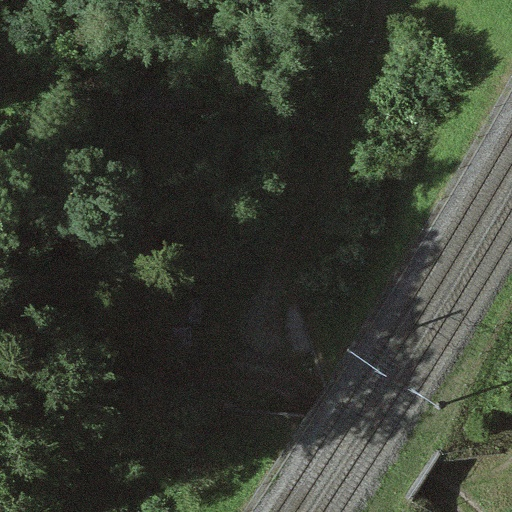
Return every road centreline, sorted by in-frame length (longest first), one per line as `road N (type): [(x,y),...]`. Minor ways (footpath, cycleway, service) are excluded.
road 1 (track): [(511,465),(475,494),(428,486),(312,403),(228,400),(0,285)]
road 2 (track): [(228,400),(374,0)]
